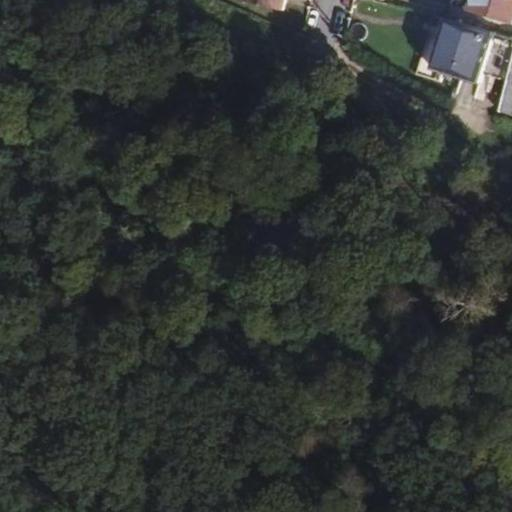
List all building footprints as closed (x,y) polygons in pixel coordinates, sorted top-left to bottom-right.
[(287,0),(244,0),(245,1),(285,11),(287,0)] [(511,0),(473,0),(470,11),(511,22),(511,0)] [(497,34),(450,21),(435,71),(482,85),(486,74),(497,34)] [(508,79),(511,61),(511,37),(497,34),(486,74),(508,79)] [(511,61),(508,79),(500,113),(511,115),(511,61)]
